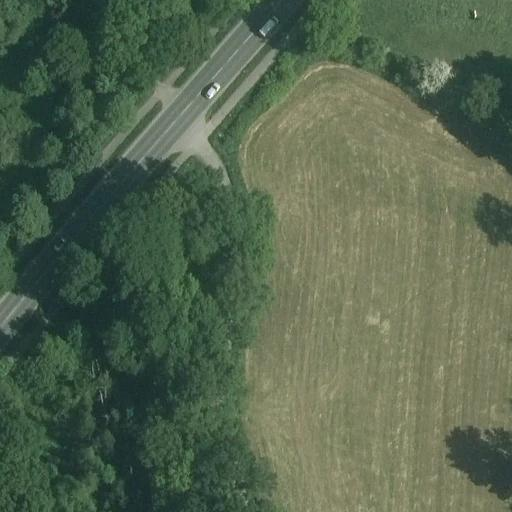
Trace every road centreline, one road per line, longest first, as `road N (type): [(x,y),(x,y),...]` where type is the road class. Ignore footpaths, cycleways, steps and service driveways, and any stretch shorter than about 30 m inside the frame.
road 1 (primary): [(282,0),(0,329)]
road 2 (track): [(250,511),(224,384),(228,200),(181,116)]
